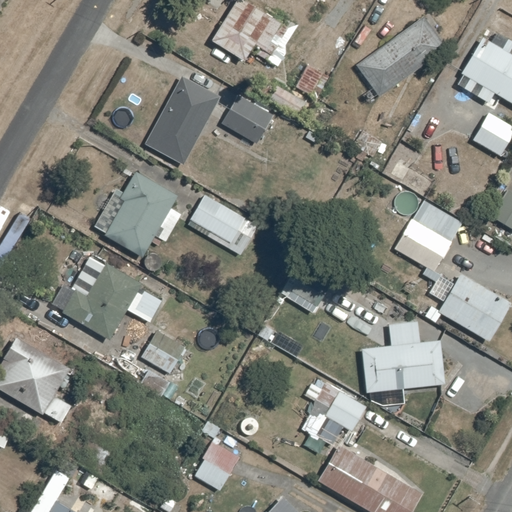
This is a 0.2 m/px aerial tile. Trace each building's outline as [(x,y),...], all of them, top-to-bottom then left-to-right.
[(284,23),(248,0),(236,0),(212,38),(245,59),(256,42),(267,49),(263,55),(279,65),(291,46),(287,43),(299,25),(287,17),(284,23)] [(424,16),(358,61),(382,95),(448,50),(424,16)] [(511,54),(483,37),(455,82),(489,103),(497,92),(511,101),(511,54)] [(329,73),(305,65),(292,103),(317,111),(329,73)] [(185,163),(217,96),(180,78),(147,145),(185,163)] [(224,124),(258,143),(274,115),(240,96),(224,124)] [(511,137),(511,127),(490,113),(475,136),(501,153),(511,137)] [(432,128),(410,123),(406,140),(428,145),(432,128)] [(308,126),(300,139),(316,149),(324,136),(308,126)] [(400,160),(391,174),(425,196),(433,183),(400,160)] [(177,193),(136,171),(123,196),(115,191),(95,228),(147,256),(157,237),(166,241),(181,212),(171,206),(177,193)] [(511,237),(511,190),(508,187),(485,221),(511,239),(511,237)] [(246,217),(207,192),(191,217),(213,231),(209,238),(225,248),(246,217)] [(399,232),(392,243),(426,266),(422,272),(431,278),(466,224),(425,198),(402,234),(399,232)] [(60,305),(112,337),(130,308),(151,321),(164,301),(140,286),(144,280),(111,260),(108,263),(92,253),(84,266),(97,275),(86,292),(73,284),(60,305)] [(511,299),(449,261),(431,291),(446,301),(441,309),(490,339),(511,303),(511,299)] [(314,262),(294,289),(319,307),(339,280),(314,262)] [(364,348),(368,389),(449,383),(445,338),(422,340),(420,319),(389,321),(391,345),(364,348)] [(185,348),(158,331),(143,355),(169,372),(185,348)] [(17,334),(0,361),(0,383),(63,423),(73,406),(55,395),(72,368),(17,334)] [(348,367),(327,359),(313,396),(326,401),(321,415),(356,429),(365,406),(337,395),(348,367)] [(117,457),(93,441),(80,461),(104,477),(117,457)] [(195,476),(219,489),(239,456),(215,442),(195,476)] [(410,511),(422,493),(341,444),(320,479),(374,511),(410,511)] [(113,485),(74,463),(63,482),(102,504),(113,485)] [(301,511),(284,495),(267,511),(301,511)] [(75,511),(57,500),(49,511),(75,511)]
